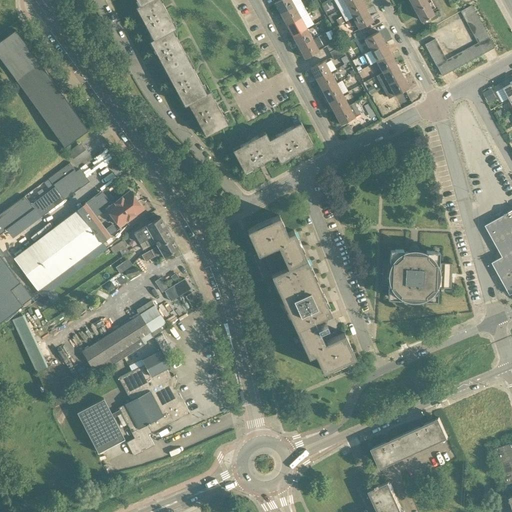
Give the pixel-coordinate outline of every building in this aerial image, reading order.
[(160,0),(148,0),(139,5),(136,7),(143,21),(141,22),(144,26),(145,25),(153,39),(171,29),(175,27),(160,0)] [(280,14),(294,6),(290,0),(277,0),(278,0),(273,3),(280,14)] [(352,18),(367,11),(360,0),(358,0),(346,7),(352,18)] [(408,0),(420,21),(434,14),(431,9),(434,8),(429,0),(408,0)] [(294,6),(280,14),(286,25),(300,17),(294,6)] [(464,17),(474,11),(471,6),(461,12),(464,17)] [(367,11),(352,18),(358,30),(373,22),(367,11)] [(474,11),(464,17),(466,22),(477,16),(474,11)] [(477,16),(466,22),(469,27),(480,22),(477,16)] [(300,17),(286,25),(292,36),(306,29),(300,17)] [(480,22),(469,27),(472,33),(483,27),(480,22)] [(483,27),(472,33),(475,38),(486,32),(483,27)] [(171,29),(153,39),(149,41),(157,55),(155,56),(158,60),(159,59),(166,72),(188,60),(171,29)] [(306,29),(292,36),(298,47),(312,40),(306,29)] [(15,30),(0,40),(0,58),(64,146),(88,130),(15,30)] [(370,51),(384,43),(378,32),(364,39),(370,51)] [(486,32),(475,38),(478,43),(483,41),(489,38),(486,32)] [(489,38),(483,41),(489,51),(494,48),(489,38)] [(427,50),(437,44),(435,39),(424,45),(427,50)] [(312,40),(298,47),(304,59),(318,51),(312,40)] [(329,51),(340,46),(337,40),(326,45),(329,51)] [(483,41),(478,43),(483,54),(489,51),(483,41)] [(376,62),(390,54),(384,43),(370,51),(376,62)] [(483,54),(478,43),(473,46),(478,57),(483,54)] [(430,56),(440,50),(437,44),(427,50),(430,56)] [(334,60),(344,54),(340,46),(330,52),(334,60)] [(478,57),(473,46),(467,49),(473,59),(478,57)] [(473,59),(467,49),(462,52),(467,62),(473,59)] [(432,61),(443,55),(440,50),(430,56),(432,61)] [(467,62),(462,52),(457,55),(462,65),(467,62)] [(382,73),(396,65),(390,54),(376,62),(382,73)] [(436,66),(441,63),(446,60),(443,55),(432,61),(435,66),(436,66)] [(462,65),(457,55),(451,58),(457,68),(462,65)] [(457,68),(451,58),(446,60),(452,71),(457,68)] [(188,60),(166,72),(174,87),(172,88),(175,92),(176,91),(184,104),(187,102),(206,92),(188,60)] [(452,71),(446,60),(441,63),(447,73),(452,71)] [(309,69),(316,80),(330,72),(324,61),(309,69)] [(447,73),(441,63),(436,66),(441,76),(447,73)] [(388,84),(402,77),(396,65),(382,73),(388,84)] [(330,72),(316,80),(322,91),(336,83),(330,72)] [(402,77),(388,84),(394,95),(408,88),(402,77)] [(336,83),(322,91),(328,103),(342,95),(336,83)] [(510,99),(511,97),(511,83),(503,88),(510,99)] [(370,94),(376,91),(373,85),(367,88),(370,94)] [(496,98),(491,88),(483,93),(488,102),(496,98)] [(209,90),(206,92),(187,102),(195,117),(193,118),(196,122),(197,121),(205,134),(226,123),(209,90)] [(342,95),(328,103),(334,114),(348,106),(342,95)] [(354,102),(348,106),(334,114),(340,125),(360,114),(354,102)] [(268,139),(276,154),(280,162),(294,154),(295,156),(299,154),(298,152),(312,144),(300,122),(268,139)] [(351,129),(349,125),(344,128),(349,137),(354,134),(358,132),(355,127),(351,129)] [(276,154),(268,139),(265,132),(232,150),(244,172),(258,164),(259,166),(263,163),(262,162),(276,154)] [(73,157),(87,149),(82,142),(69,150),(73,157)] [(71,162),(49,177),(54,184),(76,169),(71,162)] [(71,195),(62,182),(37,199),(46,212),(71,195)] [(143,208),(130,190),(111,204),(104,195),(87,207),(85,204),(77,210),(13,258),(38,290),(109,236),(95,217),(106,209),(119,226),(143,208)] [(511,210),(485,226),(502,257),(492,263),(510,295),(511,293),(511,210)] [(279,215),(247,230),(257,254),(253,256),(263,278),(271,274),(308,356),(314,353),(323,371),(355,356),(344,333),(326,341),(323,333),(326,332),(323,326),(320,328),(316,319),(331,313),(293,230),(287,233),(279,215)] [(139,243),(166,228),(160,217),(146,226),(148,230),(136,237),(139,243)] [(166,228),(139,243),(143,249),(155,242),(157,245),(158,246),(172,238),(166,228)] [(172,238),(158,246),(157,245),(142,255),(145,262),(162,252),(164,256),(178,248),(172,238)] [(129,252),(126,246),(127,245),(124,240),(110,248),(114,254),(119,251),(122,256),(129,252)] [(383,261),(382,286),(388,286),(387,298),(400,299),(400,296),(424,297),(423,300),(436,300),(437,288),(443,288),(444,263),(438,263),(439,251),(426,250),(426,253),(402,252),(402,249),(390,249),(389,261),(383,261)] [(0,254),(0,321),(22,305),(10,289),(20,282),(0,254)] [(120,273),(133,265),(128,259),(116,267),(120,273)] [(126,277),(139,274),(138,268),(125,271),(126,277)] [(121,285),(128,280),(124,274),(117,279),(121,285)] [(171,301),(191,289),(185,278),(164,291),(171,301)] [(115,287),(111,282),(104,286),(108,292),(115,287)] [(165,284),(159,288),(161,293),(167,289),(165,284)] [(191,293),(186,297),(192,307),(198,303),(191,293)] [(44,310),(50,305),(44,297),(38,302),(44,310)] [(112,364),(146,343),(145,341),(167,327),(154,306),(82,351),(93,368),(108,359),(112,364)] [(46,391),(58,385),(61,384),(51,364),(48,366),(24,314),(13,320),(46,391)] [(131,401),(118,407),(134,438),(126,442),(133,456),(142,451),(141,450),(144,448),(145,450),(154,445),(148,434),(151,432),(151,433),(189,413),(177,390),(172,388),(172,387),(169,382),(172,380),(166,368),(170,367),(164,355),(168,353),(169,348),(163,335),(155,339),(161,350),(143,359),(145,364),(119,378),(131,401)] [(58,385),(46,391),(53,407),(65,401),(58,385)] [(405,433),(414,453),(448,437),(439,418),(405,433)] [(381,468),(414,453),(405,433),(372,448),(381,468)] [(495,449),(508,489),(511,487),(511,450),(510,445),(495,449)] [(376,488),(369,491),(378,511),(402,511),(389,482),(380,486),(379,484),(376,486),(376,488)]
